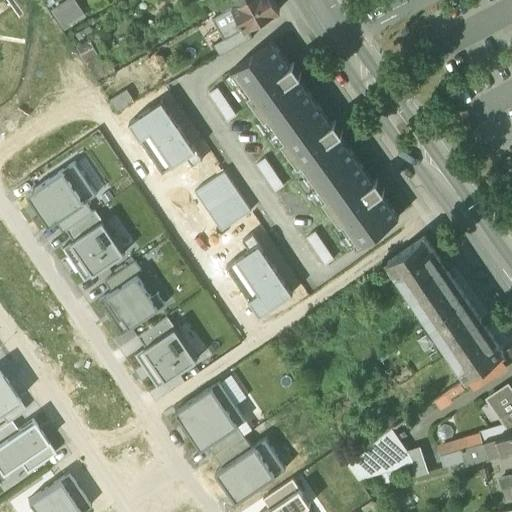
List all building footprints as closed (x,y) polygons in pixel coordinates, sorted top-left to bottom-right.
[(71,0),(68,2),(79,19),(86,15),(75,0),(71,0)] [(217,0),(224,11),(234,5),(243,0),(217,0)] [(281,9),(276,0),(243,0),(234,5),(241,16),(247,28),(281,9)] [(54,11),(66,28),(79,19),(68,2),(54,11)] [(226,39),(247,28),(234,5),(224,11),(213,16),(226,39)] [(91,39),(76,47),(85,62),(99,55),(91,39)] [(232,70),(274,129),(316,99),(299,76),(302,73),(294,63),(291,65),(273,40),(232,70)] [(108,76),(96,57),(85,63),(98,82),(108,76)] [(219,87),(209,93),(230,122),(239,115),(219,87)] [(109,99),(117,112),(135,101),(128,88),(109,99)] [(170,181),(193,166),(203,159),(162,99),(129,121),(170,181)] [(274,129),(316,187),(357,157),(340,134),(343,132),(336,121),(333,123),(316,99),(274,129)] [(89,152),(75,161),(97,193),(110,184),(89,152)] [(266,157),(257,163),(277,192),(286,185),(266,157)] [(374,181),(357,157),(316,187),(358,246),(400,217),(382,192),(385,190),(377,179),(374,181)] [(210,169),(203,159),(193,166),(200,176),(210,169)] [(50,225),(57,221),(87,201),(97,194),(97,193),(75,161),(33,190),(46,209),(42,213),(50,225)] [(209,210),(239,190),(225,170),(195,191),(209,210)] [(28,193),(42,213),(46,209),(33,190),(28,193)] [(239,190),(209,210),(222,230),(252,210),(239,190)] [(57,221),(64,231),(67,229),(94,211),(87,201),(57,221)] [(67,229),(74,239),(104,219),(97,209),(94,211),(67,229)] [(104,219),(74,239),(64,246),(86,279),(126,252),(104,219)] [(316,230),(307,237),(328,266),(337,259),(316,230)] [(243,240),(250,250),(260,243),(253,233),(243,240)] [(388,263),(407,290),(444,264),(426,237),(388,263)] [(293,292),(260,243),(250,250),(227,265),(260,315),(293,292)] [(106,280),(113,290),(137,274),(143,270),(136,260),(106,280)] [(505,353),(444,264),(407,290),(468,378),(477,371),(499,357),(505,353)] [(100,299),(122,332),(166,303),(159,291),(152,296),(137,274),(113,290),(100,299)] [(139,335),(146,346),(176,326),(169,315),(139,335)] [(159,386),(198,359),(176,326),(146,346),(137,353),(159,386)] [(477,371),(484,382),(506,368),(499,357),(477,371)] [(0,412),(20,398),(0,368),(0,412)] [(468,378),(474,388),(484,382),(477,371),(468,378)] [(232,374),(221,381),(237,403),(247,396),(232,374)] [(221,381),(220,380),(175,411),(192,435),(197,432),(207,446),(208,445),(238,425),(239,424),(242,422),(232,408),(237,405),(237,403),(221,381)] [(465,389),(461,383),(436,401),(441,409),(453,401),(452,398),(465,389)] [(490,398),(507,424),(511,421),(511,390),(508,385),(490,398)] [(27,408),(20,398),(0,412),(7,422),(12,418),(27,408)] [(247,419),(237,405),(232,408),(242,422),(247,419)] [(7,422),(0,426),(0,441),(19,429),(12,418),(7,422)] [(0,441),(0,468),(2,472),(19,460),(49,441),(34,419),(19,429),(0,441)] [(511,433),(511,421),(507,424),(480,432),(483,442),(484,441),(497,438),(511,433)] [(245,434),(238,425),(208,445),(215,455),(245,434)] [(350,464),(360,478),(413,462),(409,452),(407,449),(392,428),(370,442),(370,443),(353,459),(350,464)] [(202,449),(207,446),(197,432),(192,435),(202,449)] [(438,444),(441,454),(483,442),(480,432),(438,444)] [(511,433),(497,438),(502,454),(511,451),(511,433)] [(245,434),(215,455),(223,466),(253,446),(245,434)] [(216,471),(237,501),(287,468),(266,437),(253,446),(223,466),(216,471)] [(484,441),(488,458),(502,454),(497,438),(484,441)] [(19,460),(27,471),(56,451),(49,441),(19,460)] [(488,458),(484,441),(483,442),(441,454),(445,465),(465,460),(466,465),(488,458)] [(409,452),(413,462),(418,475),(429,471),(421,446),(407,449),(409,452)] [(80,511),(92,505),(69,471),(28,499),(36,511),(80,511)] [(511,475),(501,478),(503,488),(511,486),(511,475)] [(294,478),(264,498),(271,508),(300,488),(294,478)] [(264,511),(302,511),(301,511),(311,504),(300,488),(271,508),(264,511)]
